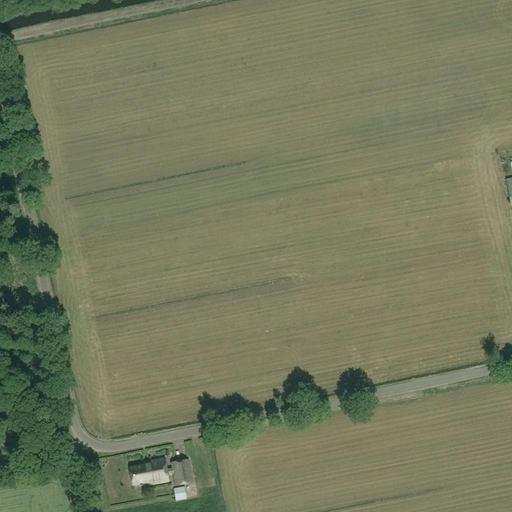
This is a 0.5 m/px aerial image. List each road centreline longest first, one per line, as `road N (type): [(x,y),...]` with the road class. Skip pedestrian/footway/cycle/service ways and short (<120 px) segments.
road 1 (unclassified): [(82,438),(115,449),(511,368)]
road 2 (unclassified): [(82,438),(0,81)]
